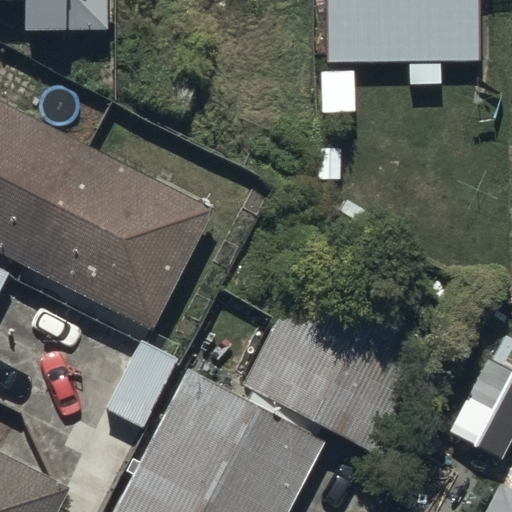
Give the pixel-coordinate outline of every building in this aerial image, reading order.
[(26,0),(27,31),(105,30),(104,0),(26,0)] [(317,0),(318,55),(480,54),(479,0),(317,0)] [(0,251),(148,326),(208,205),(0,100),(0,251)] [(244,380),(386,451),(446,330),(305,259),(244,380)] [(0,285),(8,269),(0,265),(0,285)] [(111,399),(143,415),(173,356),(141,340),(111,399)] [(454,435),(500,459),(511,436),(511,368),(492,359),(454,435)] [(119,511),(283,511),(323,435),(192,369),(119,511)] [(0,511),(41,511),(60,475),(0,445),(0,511)] [(489,511),(511,511),(511,479),(507,477),(489,511)]
